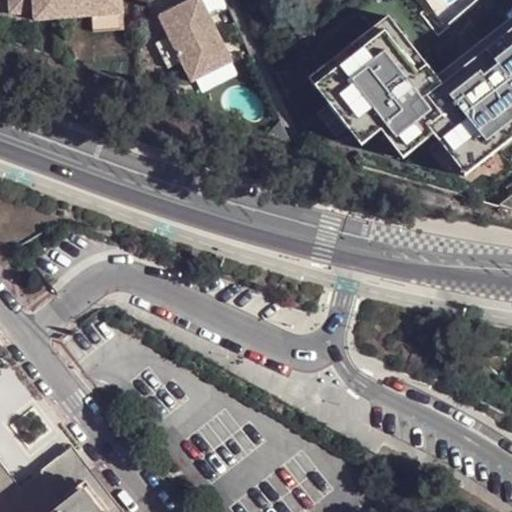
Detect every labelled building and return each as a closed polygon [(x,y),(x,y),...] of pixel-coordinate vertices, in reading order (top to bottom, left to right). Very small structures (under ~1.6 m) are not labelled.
[(123,14),(121,0),(0,0),(0,16),(34,24),(92,18),(123,14)] [(233,60),(201,0),(191,0),(160,17),(171,37),(183,61),(194,81),(233,60)] [(123,14),(92,18),(93,33),(124,29),(123,14)] [(388,16),(309,79),(385,174),(415,150),(446,192),(511,139),(511,18),(436,78),(388,16)] [(183,61),(171,37),(157,44),(170,68),(183,61)] [(17,479),(0,457),(0,511),(14,511),(24,504),(30,511),(36,511),(45,506),(43,502),(79,475),(81,478),(107,511),(115,511),(114,511),(122,504),(72,437),(17,479)] [(107,511),(81,478),(45,506),(36,511),(30,511),(24,504),(14,511),(107,511)]
